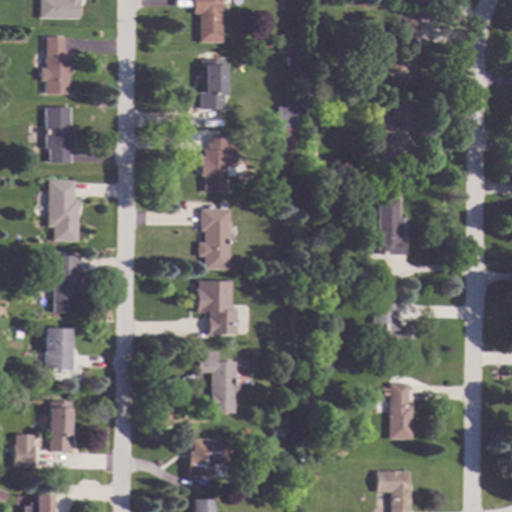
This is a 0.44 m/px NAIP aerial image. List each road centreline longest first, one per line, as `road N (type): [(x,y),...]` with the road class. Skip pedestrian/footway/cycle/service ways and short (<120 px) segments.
road 1 (residential): [(486,0),(474,69),(472,511)]
road 2 (residential): [(126,0),(120,511)]
